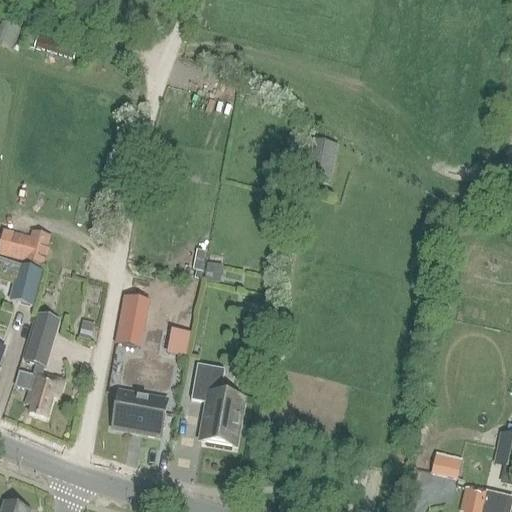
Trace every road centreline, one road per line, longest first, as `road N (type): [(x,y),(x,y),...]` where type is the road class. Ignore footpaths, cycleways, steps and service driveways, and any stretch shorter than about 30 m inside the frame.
road 1 (track): [(146,72),(80,456)]
road 2 (track): [(146,72),(0,10)]
road 3 (secondary): [(205,511),(75,473)]
